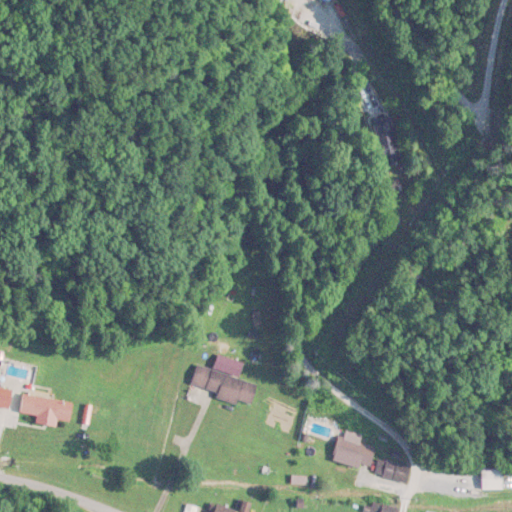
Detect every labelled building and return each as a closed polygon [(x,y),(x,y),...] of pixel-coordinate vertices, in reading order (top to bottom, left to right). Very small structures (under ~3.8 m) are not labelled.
[(192,386),(218,393),(217,400),(251,409),(258,384),(197,367),(192,386)] [(14,391),(0,387),(0,408),(10,411),(14,391)] [(73,404),(24,395),(20,414),(37,417),(35,426),(55,430),(57,421),(70,423),(73,404)] [(363,436),(342,430),(333,462),(369,473),(376,449),(360,445),(363,436)] [(502,491),(502,470),(480,470),(480,491),(502,491)]
